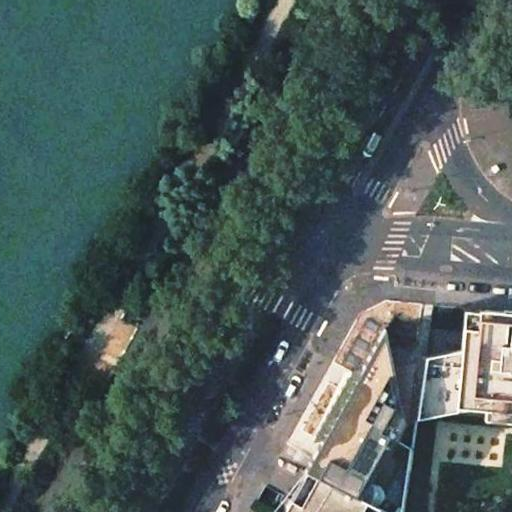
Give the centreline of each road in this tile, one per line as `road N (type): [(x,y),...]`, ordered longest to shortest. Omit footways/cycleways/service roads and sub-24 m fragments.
road 1 (primary): [(311,212),(142,511)]
road 2 (primary): [(195,511),(353,235)]
road 3 (primary): [(431,0),(311,212)]
road 4 (primary): [(353,235),(436,85)]
road 5 (residential): [(353,235),(511,257)]
road 6 (residential): [(511,210),(478,186),(450,139),(436,85)]
